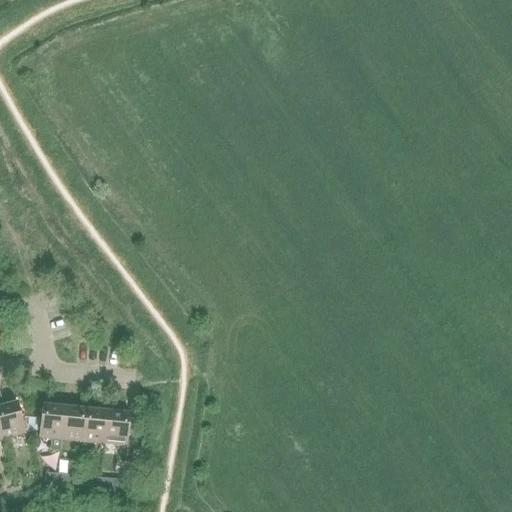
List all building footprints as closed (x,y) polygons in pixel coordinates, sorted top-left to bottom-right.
[(17,403),(0,407),(0,424),(4,440),(25,434),(17,403)] [(61,440),(64,408),(42,406),(39,438),(51,439),(50,450),(60,451),(61,440)] [(86,410),(64,408),(61,440),(83,442),(86,410)] [(108,412),(86,410),(83,442),(105,445),(108,412)] [(130,414),(108,412),(105,445),(126,447),(130,414)] [(44,483),(56,484),(57,474),(44,473),(44,483)] [(57,474),(56,484),(69,485),(70,476),(57,474)] [(87,488),(99,489),(100,479),(87,478),(87,488)] [(99,488),(99,489),(105,490),(112,490),(113,480),(100,479),(99,488)]
